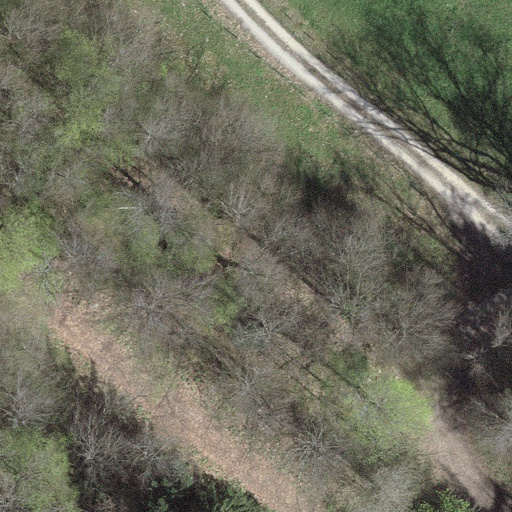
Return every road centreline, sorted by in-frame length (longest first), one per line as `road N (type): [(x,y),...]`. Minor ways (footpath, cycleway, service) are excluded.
road 1 (track): [(307,511),(0,249)]
road 2 (track): [(222,0),(425,173),(511,261)]
road 3 (track): [(494,511),(472,497),(438,440),(425,379),(464,315),(511,297)]
